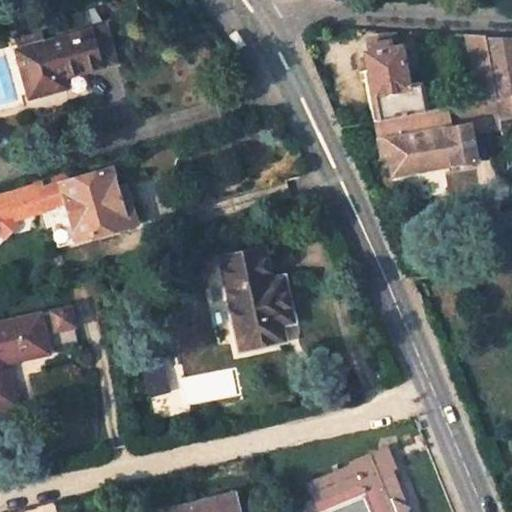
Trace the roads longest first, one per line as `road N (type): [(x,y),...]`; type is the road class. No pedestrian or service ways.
road 1 (residential): [(0,509),(435,398)]
road 2 (secondary): [(265,22),(435,398)]
road 3 (residential): [(265,22),(325,8),(511,20)]
road 4 (secondary): [(435,398),(480,511)]
